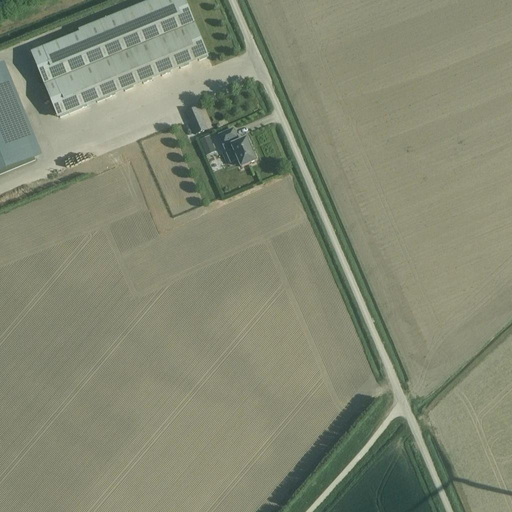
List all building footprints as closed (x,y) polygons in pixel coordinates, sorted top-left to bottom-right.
[(60,118),(208,58),(184,0),(162,0),(33,53),(60,118)] [(0,73),(0,175),(35,161),(0,73)] [(196,135),(208,130),(198,108),(186,114),(196,135)] [(262,129),(255,135),(261,143),(268,137),(262,129)] [(236,140),(238,140),(234,130),(219,136),(223,146),(227,144),(230,152),(234,151),(241,168),(256,162),(247,140),(237,144),(236,140)] [(209,137),(200,141),(203,149),(213,145),(209,137)] [(269,142),(261,145),(265,153),(273,149),(269,142)]
